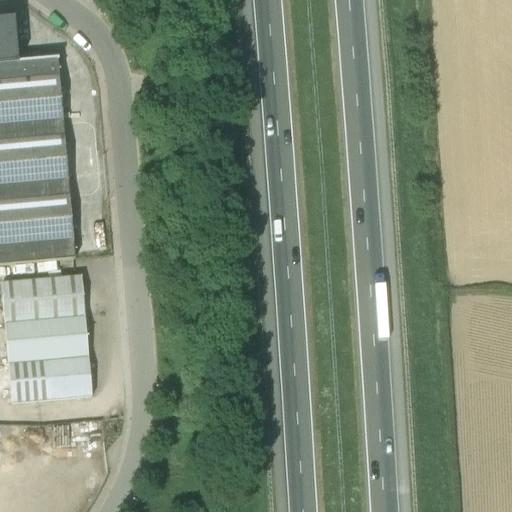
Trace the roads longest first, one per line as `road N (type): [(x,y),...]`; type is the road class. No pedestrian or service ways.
road 1 (unclassified): [(100,511),(130,394),(127,295),(109,46),(70,0)]
road 2 (motorway): [(382,511),(346,0)]
road 3 (motorway): [(265,0),(300,511)]
